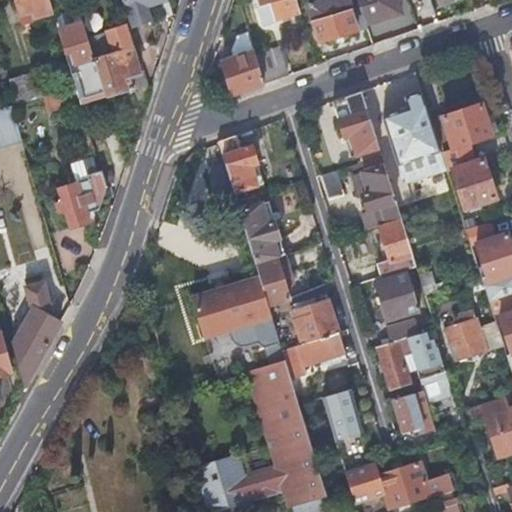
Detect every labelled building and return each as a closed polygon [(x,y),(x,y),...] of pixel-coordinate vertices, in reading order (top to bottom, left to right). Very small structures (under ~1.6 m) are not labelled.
[(50,4),(49,0),(14,0),(19,14),(31,10),(33,16),(52,10),(50,4)] [(52,10),(53,14),(77,7),(75,0),(63,0),(50,4),(52,10)] [(120,0),(129,28),(151,21),(146,7),(167,1),(166,0),(120,0)] [(273,19),(299,11),(295,0),(255,0),(258,6),(268,3),(273,19)] [(306,0),(319,41),(357,29),(348,0),(306,0)] [(348,0),(357,29),(367,26),(365,23),(358,0),(348,0)] [(358,0),(365,23),(399,12),(395,0),(358,0)] [(266,21),(273,19),(268,3),(258,6),(262,19),(265,18),(266,21)] [(53,14),(58,29),(82,22),(77,7),(53,14)] [(31,10),(19,14),(21,20),(33,16),(31,10)] [(86,95),(104,90),(87,37),(82,22),(58,29),(65,53),(70,51),(74,65),(77,64),(86,95)] [(140,113),(143,113),(150,92),(142,69),(139,70),(125,25),(87,37),(104,90),(105,94),(132,86),(140,113)] [(233,57),(253,50),(248,35),(237,39),(231,50),(233,57)] [(278,47),(254,54),(263,82),(286,74),(278,47)] [(263,82),(254,54),(253,50),(233,57),(221,60),(231,93),(263,82)] [(9,78),(15,104),(42,95),(35,71),(9,78)] [(62,89),(65,101),(79,97),(75,85),(62,89)] [(62,89),(42,95),(46,109),(66,104),(65,101),(62,89)] [(383,157),(362,91),(346,96),(352,115),(339,119),(350,155),(357,153),(360,164),(383,157)] [(397,164),(440,150),(430,120),(421,93),(405,98),(408,109),(382,117),(397,164)] [(440,150),(440,151),(470,142),(471,142),(492,135),(482,104),(430,120),(440,150)] [(0,146),(21,140),(11,105),(0,108),(0,146)] [(236,134),(218,140),(225,161),(235,195),(237,202),(260,195),(266,192),(255,157),(251,146),(241,149),(236,134)] [(440,151),(447,171),(452,169),(456,180),(465,207),(480,202),(495,198),(484,159),(476,161),(470,142),(440,151)] [(387,223),(401,218),(383,157),(360,164),(363,171),(354,174),(360,193),(362,193),(367,210),(381,206),(387,223)] [(99,209),(107,188),(102,171),(97,172),(94,158),(71,164),(76,184),(57,190),(60,201),(54,203),(58,213),(63,212),(68,228),(88,222),(85,213),(99,209)] [(217,200),(235,195),(225,161),(206,166),(217,200)] [(345,195),(338,171),(321,176),(329,200),(345,195)] [(256,264),(285,255),(277,227),(275,220),(268,223),(260,195),(237,202),(256,264)] [(480,202),(465,207),(467,214),(482,209),(480,202)] [(381,206),(367,210),(362,212),(367,229),(378,225),(387,223),(381,206)] [(379,276),(416,265),(401,218),(387,223),(378,225),(388,259),(375,263),(379,276)] [(466,228),(471,245),(477,243),(496,237),(491,220),(466,228)] [(511,247),(507,233),(496,237),(477,243),(484,266),(478,267),(489,300),(511,291),(511,247)] [(285,257),(257,266),(260,276),(269,305),(290,298),(285,284),(292,282),(289,272),(285,257)] [(361,282),(379,276),(375,263),(357,269),(361,282)] [(417,309),(405,272),(374,281),(386,319),(417,309)] [(419,275),(425,294),(436,291),(430,272),(419,275)] [(269,365),(286,360),(283,350),(269,305),(260,276),(194,297),(206,338),(229,331),(230,337),(232,341),(235,344),(238,346),(242,347),(246,347),(251,345),(254,344),(258,343),(265,348),(269,365)] [(17,363),(24,387),(60,322),(52,317),(38,277),(22,282),(31,307),(12,342),(12,343),(17,363)] [(490,304),(492,311),(493,314),(511,307),(511,291),(489,300),(490,304)] [(303,343),(339,331),(327,296),(315,300),(315,298),(313,299),(295,305),(297,310),(293,311),(303,343)] [(452,316),(454,322),(475,316),(472,309),(452,316)] [(507,356),(511,371),(511,311),(500,316),(511,351),(511,353),(507,355),(507,356)] [(475,316),(454,322),(455,324),(444,328),(453,359),(503,344),(495,321),(478,327),(475,316)] [(406,337),(413,334),(409,319),(384,327),(388,342),(406,337)] [(435,328),(426,331),(429,340),(433,339),(438,337),(435,328)] [(345,351),(339,331),(303,343),(296,345),(283,350),(286,360),(292,378),(306,374),(304,365),(345,351)] [(419,378),(422,388),(427,403),(453,395),(445,370),(437,347),(436,347),(433,339),(429,340),(426,331),(413,334),(406,337),(411,354),(413,354),(421,378),(419,378)] [(0,372),(10,370),(0,333),(0,372)] [(406,337),(388,342),(376,345),(389,388),(409,382),(406,372),(416,369),(411,354),(406,337)] [(331,511),(300,404),(292,378),(286,360),(269,365),(247,372),(276,467),(242,477),(236,455),(194,467),(206,511),(232,511),(251,506),(249,499),(256,497),(255,492),(275,487),(277,491),(283,489),(288,507),(294,505),(295,511),(331,511)] [(424,432),(436,429),(427,403),(422,388),(392,397),(403,432),(422,426),(424,432)] [(485,416),(496,454),(511,449),(511,407),(506,410),(503,398),(484,404),(483,402),(467,406),(472,420),(485,416)] [(356,429),(351,414),(347,402),(334,406),(343,434),(356,429)] [(379,475),(374,461),(345,470),(355,502),(384,493),(388,507),(430,494),(431,496),(451,489),(446,473),(425,479),(419,462),(379,475)] [(255,492),(256,497),(277,491),(275,487),(255,492)] [(461,511),(459,501),(424,511),(461,511)]
